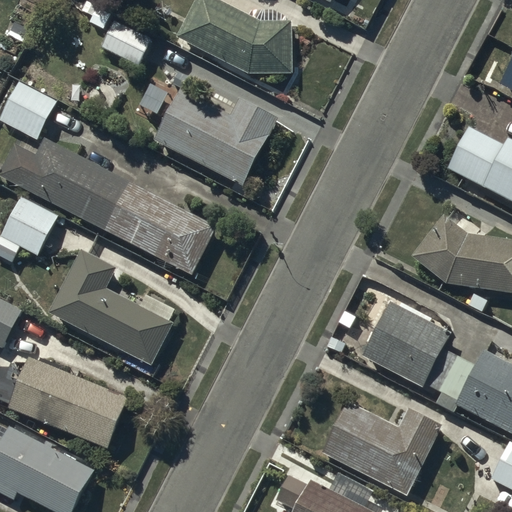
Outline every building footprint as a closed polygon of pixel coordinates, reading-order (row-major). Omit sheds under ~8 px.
[(265,28),(211,0),(203,0),(181,42),(251,80),(295,80),(295,28),(265,28)] [(337,0),(316,0),(333,9),(337,0)] [(101,11),(90,5),(85,13),(96,19),(101,11)] [(155,43),(119,25),(105,52),(141,71),(155,43)] [(195,84),(181,76),(175,87),(189,94),(195,84)] [(60,106),(21,87),(2,125),(41,144),(60,106)] [(82,89),(75,88),(74,104),(81,104),(82,89)] [(282,125),(244,105),(236,120),(185,94),(158,147),(247,192),(282,125)] [(472,132),(450,174),(511,207),(511,143),(507,150),(472,132)] [(219,231),(48,144),(40,160),(18,149),(1,181),(195,279),(219,231)] [(60,221),(24,202),(4,241),(41,260),(60,221)] [(448,222),(416,259),(451,290),(511,297),(511,246),(469,241),(448,222)] [(22,252),(2,243),(0,246),(0,258),(15,266),(22,252)] [(119,274),(85,256),(52,320),(155,373),(177,330),(109,294),(119,274)] [(392,296),(363,352),(424,383),(453,328),(392,296)] [(24,316),(0,303),(0,347),(6,351),(24,316)] [(346,341),(332,335),(328,343),(342,349),(346,341)] [(474,359),(444,345),(426,382),(441,390),(437,399),(454,408),(456,404),(453,402),(474,359)] [(511,361),(484,346),(456,399),(511,428),(511,361)] [(131,403),(33,364),(12,416),(110,455),(131,403)] [(347,397),(322,449),(408,490),(442,421),(407,405),(399,422),(347,397)] [(79,511),(99,476),(13,432),(0,456),(0,497),(17,507),(22,498),(48,511),(79,511)] [(511,442),(510,441),(492,474),(511,485),(511,442)] [(296,504),(291,511),(380,511),(311,476),(308,481),(290,472),(278,495),(296,504)]
